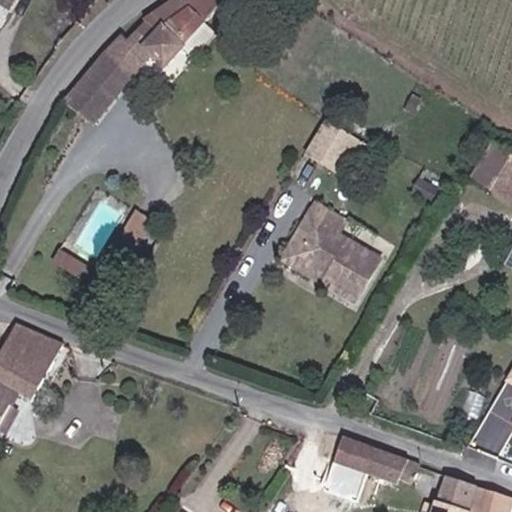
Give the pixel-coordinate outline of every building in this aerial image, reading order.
[(183,0),(172,0),(122,36),(165,71),(186,47),(184,45),(226,0),(187,0),(186,2),(183,0)] [(92,130),(140,54),(117,40),(104,62),(100,59),(66,113),(92,130)] [(364,129),(332,109),(312,141),(344,161),(354,145),(364,129)] [(374,135),(364,129),(354,145),(365,151),(374,135)] [(511,197),(468,176),(464,186),(508,204),(511,197)] [(441,193),(419,179),(412,192),(433,205),(441,193)] [(326,277),(322,284),(354,304),(380,261),(338,235),(346,222),(315,203),(306,218),(313,222),(299,244),(305,265),(326,277)] [(145,253),(164,222),(138,207),(120,239),(145,253)] [(299,244),(313,222),(306,218),(282,259),(322,284),(326,277),(305,265),(299,244)] [(0,354),(22,320),(7,312),(0,325),(0,354)] [(53,341),(22,320),(0,354),(0,420),(8,410),(3,405),(53,341)] [(406,457),(345,434),(331,477),(356,482),(384,475),(413,481),(412,475),(406,457)] [(431,511),(479,511),(486,488),(442,477),(431,511)] [(507,511),(511,499),(511,497),(486,488),(479,511),(507,511)] [(204,511),(189,500),(180,511),(204,511)] [(273,511),(275,509),(266,503),(260,511),(273,511)]
